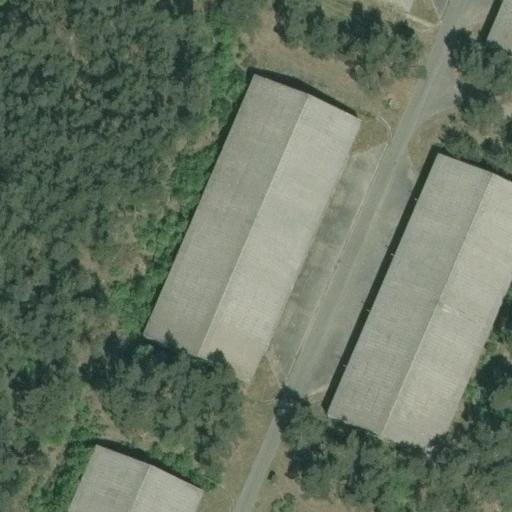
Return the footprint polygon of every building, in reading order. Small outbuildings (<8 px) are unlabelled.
[(359,0),(401,19),(409,0),(359,0)] [(511,0),(505,0),(484,50),(511,61),(511,0)] [(132,353),(245,401),(358,132),(246,84),(132,353)] [(320,422),(438,469),(511,285),(511,198),(424,163),(320,422)] [(66,511),(197,511),(201,503),(92,455),(66,511)]
